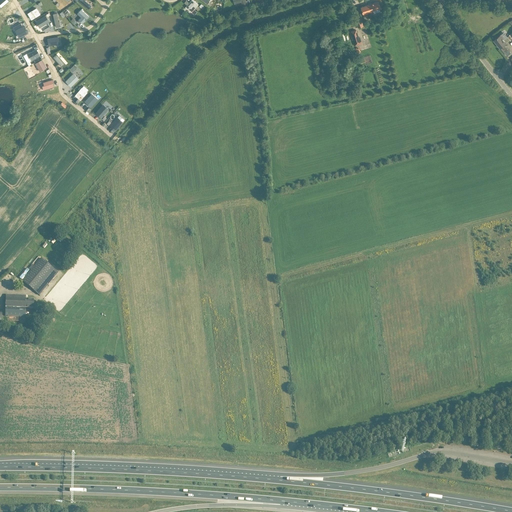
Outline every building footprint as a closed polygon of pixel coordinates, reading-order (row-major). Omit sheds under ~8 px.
[(80,0),(79,1),(88,9),(89,8),(90,9),(92,7),(91,6),(91,5),(85,0),(80,0)] [(191,0),(186,7),(191,12),(198,4),(192,0),(191,0)] [(360,7),(362,12),(363,14),(373,11),(372,10),(380,8),(378,1),(360,7)] [(36,8),(28,13),(31,19),(40,14),(36,8)] [(81,9),(77,14),(81,17),(78,20),(82,23),(89,16),(81,9)] [(45,15),(37,21),(40,27),(49,21),(45,15)] [(355,17),(358,27),(363,25),(360,16),(355,17)] [(432,24),(428,27),(432,32),(436,28),(432,24)] [(24,26),(16,30),(20,37),(22,36),(24,35),(28,33),(24,26)] [(349,32),(354,45),(362,43),(360,38),(359,39),(356,30),(349,32)] [(510,40),(507,37),(504,39),(500,35),(494,40),(500,48),(507,43),(507,42),(510,40)] [(59,44),(57,37),(47,38),(49,45),(59,44)] [(30,52),(27,54),(29,56),(31,60),(40,55),(36,49),(30,53),(30,52)] [(64,63),(62,60),(62,59),(60,58),(59,58),(56,54),(53,57),(61,66),(64,63)] [(42,60),(35,63),(40,71),(46,68),(42,60)] [(72,75),(66,81),(71,86),(78,79),(74,75),(73,74),(72,75)] [(44,85),(42,86),(44,90),(54,87),(53,83),(52,80),(43,82),(44,85)] [(79,90),(75,95),(80,100),(87,92),(86,92),(88,89),(84,85),(82,88),(79,90)] [(91,95),(85,101),(91,107),(97,100),(91,95)] [(102,105),(96,113),(101,117),(108,110),(102,105)] [(117,117),(110,125),(115,130),(122,122),(125,119),(119,114),(117,117)] [(29,269),(31,270),(22,281),(39,295),(58,273),(41,258),(34,267),(32,265),(29,269)] [(5,316),(10,317),(20,317),(20,323),(25,323),(26,308),(33,308),(34,299),(26,299),(26,296),(6,295),(5,316)]
